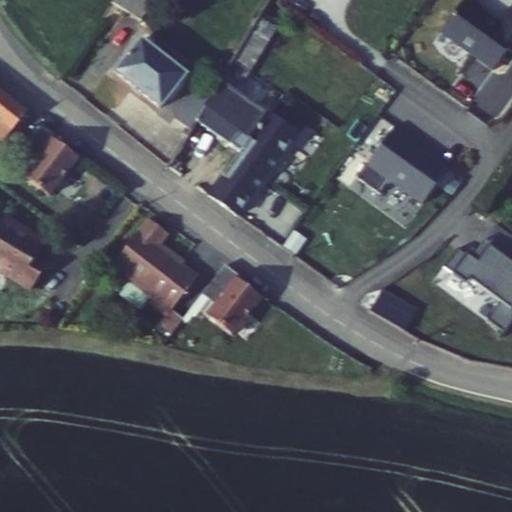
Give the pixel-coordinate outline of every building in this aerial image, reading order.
[(143,22),(157,0),(116,0),(114,4),(143,22)] [(511,7),(499,25),(466,0),(440,36),(492,77),(509,53),(511,55),(511,7)] [(238,94),(278,30),(261,19),(220,82),(238,94)] [(187,81),(139,44),(112,80),(160,117),(187,81)] [(209,101),(196,125),(229,148),(228,151),(239,158),(271,116),(238,94),(220,82),(209,101)] [(196,125),(209,101),(193,90),(174,120),(190,133),(196,125)] [(0,148),(27,115),(0,94),(0,148)] [(239,158),(212,196),(241,217),(300,137),(271,116),(239,158)] [(419,144),(395,127),(375,157),(359,181),(380,197),(388,184),(422,209),(450,172),(417,148),(419,144)] [(21,181),(49,203),(84,160),(42,128),(17,160),(30,170),(21,181)] [(0,272),(30,294),(47,264),(37,258),(42,250),(36,247),(41,239),(4,217),(1,223),(0,221),(0,272)] [(147,220),(113,267),(152,302),(149,306),(166,320),(199,279),(161,250),(169,237),(147,220)] [(511,249),(511,239),(496,228),(487,239),(509,254),(511,249)] [(308,241),(294,231),(283,247),(296,258),(308,241)] [(459,248),(443,269),(453,277),(451,279),(466,290),(468,288),(498,310),(488,324),(502,334),(511,320),(511,315),(511,313),(511,265),(484,245),(478,252),(472,247),(466,254),(459,248)] [(226,269),(203,298),(213,305),(202,319),(230,342),(264,302),(226,269)] [(418,311),(381,291),(368,314),(404,336),(418,311)]
